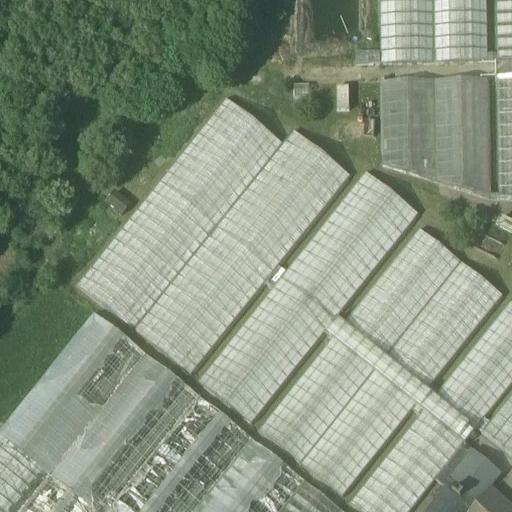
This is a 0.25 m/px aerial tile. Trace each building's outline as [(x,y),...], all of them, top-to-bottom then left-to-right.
[(488,0),(380,0),(382,69),(490,67),(488,0)] [(511,0),(496,0),(498,67),(511,66),(511,0)] [(511,66),(498,67),(498,84),(511,83),(511,66)] [(511,83),(498,84),(501,199),(492,199),(493,203),(493,204),(511,204),(511,83)] [(490,84),(383,87),(384,170),(493,204),(493,203),(492,199),(490,84)] [(347,113),(347,91),(337,91),(336,113),(347,113)] [(367,177),(287,276),(281,271),(353,182),(295,135),(284,149),(227,102),(78,289),(193,381),(267,288),(274,293),(200,386),(253,429),(327,338),(334,343),(260,435),(345,502),(415,415),(421,420),(351,507),(356,511),(416,511),(438,486),(445,492),(429,511),(476,511),(491,494),(503,479),(466,449),(478,434),(436,401),(345,328),(338,323),(421,220),(367,177)] [(338,121),(337,139),(360,140),(361,122),(338,121)] [(132,208),(117,196),(109,206),(124,219),(132,208)] [(505,302),(420,235),(345,328),(436,401),(439,396),(433,391),(505,302)] [(62,292),(0,370),(0,425),(90,313),(62,292)] [(439,396),(436,401),(478,434),(486,440),(489,436),(482,430),(511,392),(511,307),(439,396)] [(338,511),(96,318),(0,438),(0,511),(17,511),(43,480),(48,484),(51,480),(91,511),(338,511)] [(511,407),(489,436),(486,440),(511,461),(511,407)] [(91,511),(51,480),(48,484),(25,511),(91,511)] [(510,511),(491,494),(476,511),(510,511)]
